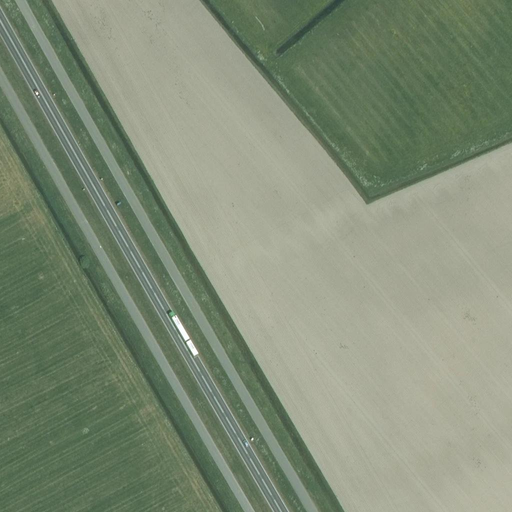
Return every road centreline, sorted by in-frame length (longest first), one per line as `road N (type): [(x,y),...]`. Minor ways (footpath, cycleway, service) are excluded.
road 1 (unclassified): [(19,0),(312,511)]
road 2 (trunk): [(280,511),(0,21)]
road 3 (unclassified): [(0,77),(249,511)]
